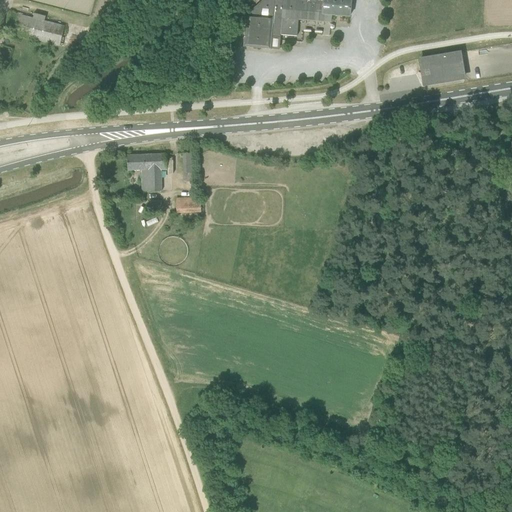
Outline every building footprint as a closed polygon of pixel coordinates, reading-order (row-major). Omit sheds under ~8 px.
[(331,15),(350,16),(351,0),(262,0),(246,15),(244,46),(270,49),(271,42),(280,43),(281,36),(297,37),(329,40),(331,22),(331,15)] [(10,13),(5,32),(60,46),(65,26),(10,13)] [(464,77),(460,52),(420,59),(424,84),(464,77)] [(167,170),(166,155),(166,154),(127,155),(128,170),(142,170),(142,191),(163,191),(162,170),(167,170)] [(185,182),(194,181),(194,173),(184,174),(185,182)] [(194,198),(176,198),(177,212),(201,212),(200,199),(194,199),(194,198)] [(162,200),(150,200),(150,211),(162,211),(162,200)]
